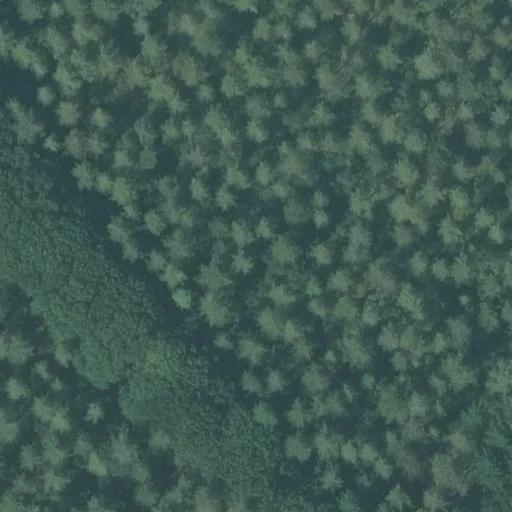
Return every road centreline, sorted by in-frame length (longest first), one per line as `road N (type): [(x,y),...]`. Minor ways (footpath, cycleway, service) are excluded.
road 1 (track): [(0,183),(286,511)]
road 2 (track): [(511,393),(443,511)]
